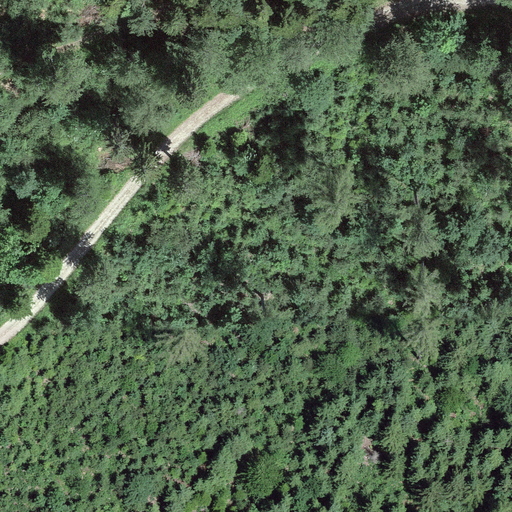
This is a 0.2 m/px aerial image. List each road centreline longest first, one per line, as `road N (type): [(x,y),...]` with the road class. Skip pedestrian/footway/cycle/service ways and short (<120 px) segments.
road 1 (track): [(0,343),(84,254),(162,153),(240,92),(384,19),(455,4),(511,6)]
road 2 (track): [(342,37),(264,22),(166,19),(0,78)]
road 3 (track): [(511,88),(384,19)]
